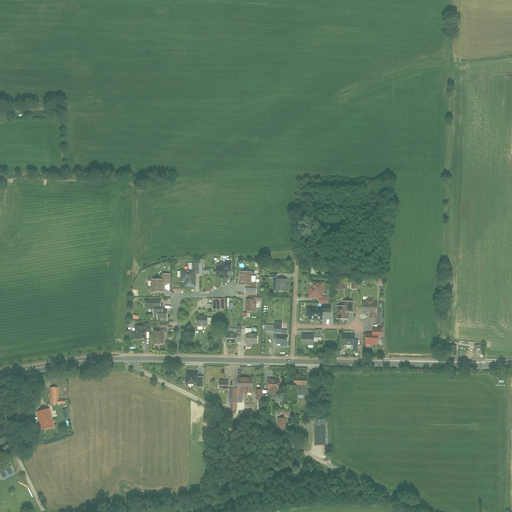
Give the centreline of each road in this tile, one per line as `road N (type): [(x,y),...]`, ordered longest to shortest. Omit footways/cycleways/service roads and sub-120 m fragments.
road 1 (residential): [(425,511),(128,359)]
road 2 (tertiary): [(511,366),(292,362)]
road 3 (tertiary): [(128,359),(0,376)]
